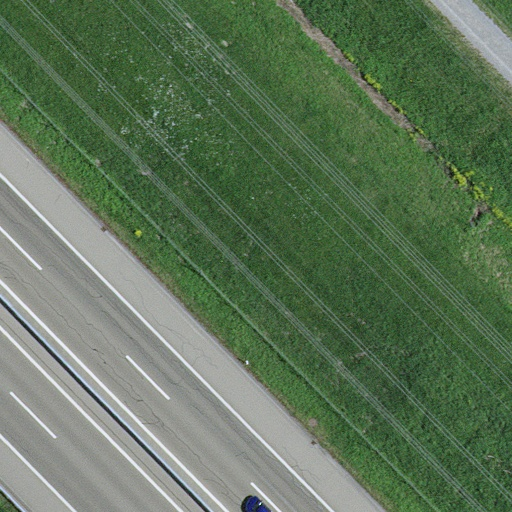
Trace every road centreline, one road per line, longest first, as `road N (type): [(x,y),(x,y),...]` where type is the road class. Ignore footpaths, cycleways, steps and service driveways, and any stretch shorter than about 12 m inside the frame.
road 1 (motorway): [(280,511),(0,227)]
road 2 (motorway): [(0,380),(130,511)]
